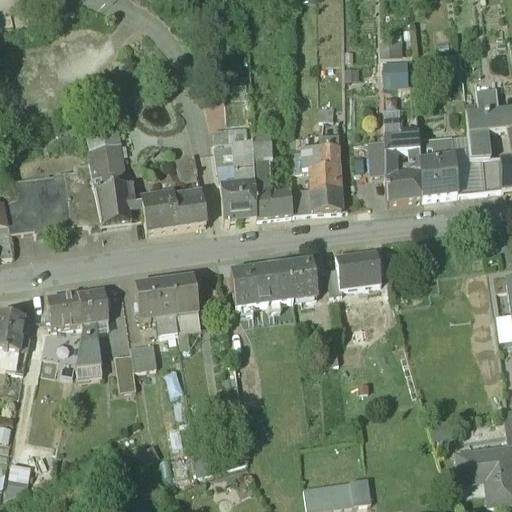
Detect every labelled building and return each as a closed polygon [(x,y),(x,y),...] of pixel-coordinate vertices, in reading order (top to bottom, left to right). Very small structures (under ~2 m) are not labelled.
[(401,49),(380,50),(381,65),(402,64),(401,49)] [(434,64),(436,81),(459,79),(457,62),(434,64)] [(476,112),(477,120),(497,118),(495,98),(475,100),(476,112)] [(476,112),(464,114),(465,121),(477,120),(476,112)] [(121,148),(115,114),(83,121),(89,155),(121,148)] [(477,120),(465,121),(467,139),(484,137),(507,134),(511,133),(511,116),(497,118),(477,120)] [(338,127),(322,126),(319,153),(338,152),(338,127)] [(398,128),(383,128),(383,140),(406,139),(406,131),(398,131),(398,128)] [(511,133),(507,134),(511,157),(511,161),(500,164),(501,195),(511,193),(511,133)] [(233,134),(213,136),(214,151),(233,150),(233,148),(234,148),(233,134)] [(269,135),(252,137),(252,147),(252,150),(270,148),(269,135)] [(484,137),(467,139),(470,165),(482,165),(489,164),(484,137)] [(406,139),(383,140),(384,158),(396,158),(407,157),(418,156),(418,147),(417,138),(406,139)] [(302,143),(290,142),(291,177),(309,175),(308,156),(309,156),(309,144),(302,144),(302,143)] [(452,144),(418,147),(418,156),(419,168),(454,164),(452,144)] [(234,148),(233,148),(233,150),(234,169),(235,188),(254,186),(253,169),(252,150),(252,147),(234,148)] [(89,155),(86,155),(89,167),(94,196),(126,190),(121,148),(89,155)] [(270,148),(252,150),(253,169),(267,167),(271,167),(270,148)] [(233,150),(214,151),(215,170),(234,169),(233,150)] [(338,152),(319,153),(319,157),(320,174),(323,174),(324,190),(328,189),(329,198),(325,198),(327,217),(340,217),(338,173),(339,173),(338,152)] [(323,174),(320,174),(319,157),(309,156),(308,156),(309,175),(311,218),(327,217),(325,198),(329,198),(328,189),(324,190),(323,174)] [(409,177),(397,178),(396,158),(384,158),(384,180),(383,180),(386,209),(422,204),(419,168),(418,156),(407,157),(409,177)] [(184,187),(198,185),(193,159),(173,164),(179,182),(183,181),(184,187)] [(454,184),(454,164),(419,168),(422,204),(456,200),(454,184)] [(489,164),(482,165),(483,197),(501,195),(500,164),(489,164)] [(75,177),(1,186),(9,240),(34,237),(34,241),(36,241),(36,239),(44,238),(45,240),(47,240),(46,235),(88,230),(89,235),(91,234),(90,232),(99,231),(99,233),(101,233),(94,196),(89,167),(74,169),(75,177)] [(267,167),(253,169),(254,186),(254,194),(263,193),(264,193),(264,192),(267,191),(267,187),(269,186),(267,167)] [(235,188),(219,190),(222,228),(256,225),(254,194),(254,186),(235,188)] [(126,190),(94,196),(101,228),(130,224),(126,190)] [(267,191),(264,192),(264,193),(263,193),(254,194),(256,224),(292,220),(291,195),(268,197),(267,191)] [(182,201),(141,208),(146,239),(205,229),(201,206),(183,208),(182,201)] [(7,231),(0,232),(0,263),(11,262),(7,231)] [(375,258),(335,263),(337,275),(340,295),(379,289),(375,258)] [(311,266),(286,270),(291,306),(317,302),(311,266)] [(286,270),(229,278),(234,315),(291,307),(291,306),(286,270)] [(337,275),(325,276),(329,302),(341,300),(340,295),(337,275)] [(192,283),(169,287),(175,322),(197,319),(192,283)] [(169,287),(134,292),(139,329),(150,327),(150,326),(155,325),(175,322),(169,287)] [(103,296),(77,300),(81,332),(95,330),(107,328),(103,296)] [(77,300),(46,305),(51,336),(81,332),(77,300)] [(177,339),(193,337),(198,326),(197,319),(175,322),(177,339)] [(24,324),(0,320),(0,356),(3,357),(3,359),(7,359),(7,358),(18,360),(20,350),(24,324)] [(157,342),(177,339),(175,322),(155,325),(157,342)] [(95,330),(81,332),(82,336),(76,362),(77,362),(75,374),(88,373),(100,371),(95,330)] [(393,332),(384,333),(387,350),(396,348),(393,332)] [(82,336),(70,337),(66,364),(76,362),(82,336)] [(335,349),(322,350),(325,370),(338,368),(335,349)] [(7,359),(3,359),(3,357),(0,356),(0,374),(22,379),(27,352),(20,350),(18,360),(7,358),(7,359)] [(152,351),(129,354),(130,360),(132,377),(154,374),(155,373),(152,351)] [(130,360),(113,362),(119,398),(135,396),(134,387),(132,377),(130,360)] [(88,373),(75,374),(77,384),(89,383),(88,373)] [(154,374),(132,377),(134,387),(155,383),(154,374)] [(236,398),(224,400),(224,406),(218,407),(220,420),(239,418),(236,398)] [(511,447),(511,416),(503,418),(508,449),(511,447)] [(451,427),(427,431),(433,449),(451,445),(450,439),(453,439),(451,427)] [(243,446),(219,452),(225,471),(246,465),(243,446)] [(153,462),(147,451),(135,457),(141,468),(153,462)] [(225,471),(219,452),(194,460),(197,479),(225,471)] [(511,462),(511,453),(455,461),(459,492),(484,488),(487,511),(491,511),(511,509),(511,462)] [(350,487),(303,494),(305,511),(344,511),(370,509),(367,484),(350,486),(350,487)]
